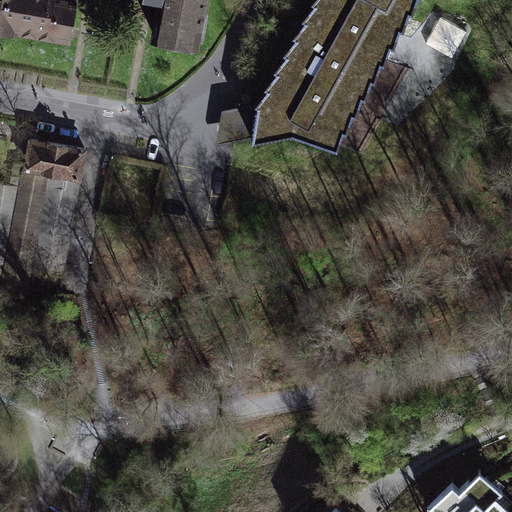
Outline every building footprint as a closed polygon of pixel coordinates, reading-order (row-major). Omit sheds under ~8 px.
[(0,0),(0,26),(67,39),(73,0),(0,0)] [(198,43),(205,0),(159,0),(154,35),(198,43)] [(268,84),(256,99),(253,137),(293,129),(338,145),(344,127),(348,128),(354,110),(357,110),(363,93),(366,94),(372,76),(376,77),(382,59),(386,60),(391,43),(395,43),(400,25),(404,26),(410,9),(413,9),(416,0),(313,0),(314,1),(302,14),(305,17),(293,31),(296,33),(284,47),(286,50),(274,65),(276,67),(265,82),(268,84)] [(428,44),(454,57),(467,30),(442,18),(428,44)] [(0,183),(0,287),(8,289),(7,295),(23,298),(25,288),(58,294),(84,150),(31,140),(22,188),(0,183)] [(453,472),(422,505),(429,511),(471,511),(497,485),(502,480),(482,460),(462,480),(453,472)] [(511,511),(511,498),(497,485),(471,511),(511,511)] [(346,511),(335,500),(324,511),(346,511)]
